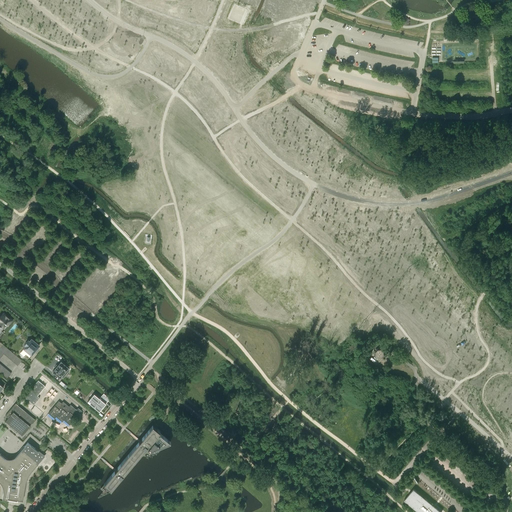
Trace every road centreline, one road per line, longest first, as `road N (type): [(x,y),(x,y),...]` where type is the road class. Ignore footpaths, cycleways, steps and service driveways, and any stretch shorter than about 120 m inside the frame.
road 1 (motorway): [(20,0),(511,413)]
road 2 (motorway): [(511,389),(48,0)]
road 3 (unknown): [(407,511),(198,333),(160,323),(144,287),(113,268)]
road 4 (residential): [(30,511),(139,379),(0,263)]
road 5 (unclassified): [(314,22),(293,75),(306,86),(410,112),(471,117),(511,110)]
road 6 (unknown): [(0,144),(126,247)]
